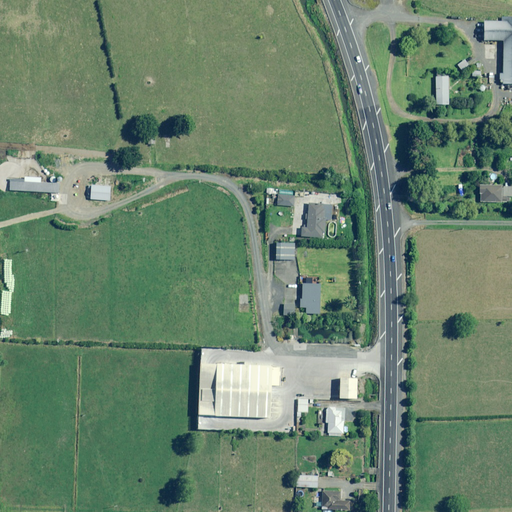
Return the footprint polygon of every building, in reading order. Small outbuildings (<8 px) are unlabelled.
[(511,16),(501,16),(501,21),(484,21),(483,40),(503,40),(502,73),(500,73),(499,83),(511,83),(511,16)] [(470,67),(464,60),(457,65),(463,72),(470,67)] [(448,76),(435,76),(436,104),(448,104),(448,76)] [(492,78),(483,77),(483,91),(492,91),(492,78)] [(50,193),(59,193),(59,189),(55,188),(55,183),(24,181),(25,179),(10,178),(9,190),(50,193)] [(110,186),(91,185),(90,199),(109,200),(110,186)] [(510,197),(511,197),(511,185),(480,185),(479,201),(510,202),(510,197)] [(59,193),(50,193),(50,200),(58,201),(59,193)] [(294,195),(278,194),(277,205),(293,206),(294,195)] [(332,205),(309,203),(307,227),(302,227),(301,236),(324,238),(325,220),(331,220),(332,205)] [(294,260),(294,243),(276,242),(275,259),(294,260)] [(320,284),(303,284),(302,300),(301,300),(300,307),(306,307),(305,313),(319,314),(320,284)] [(295,304),(284,303),(283,315),(294,315),(295,304)] [(216,364),(216,359),(200,358),(198,414),(213,415),(220,415),(269,418),(272,367),(216,364)] [(357,378),(340,377),(339,398),(356,399),(357,378)] [(308,399),(298,399),(297,416),(300,416),(300,412),(307,412),(308,399)] [(345,409),(327,407),(325,422),(328,423),(327,432),(343,433),(345,409)] [(297,487),(318,488),(318,476),(297,475),(297,487)] [(341,491),(322,490),(321,509),(349,510),(350,497),(341,496),(341,491)]
